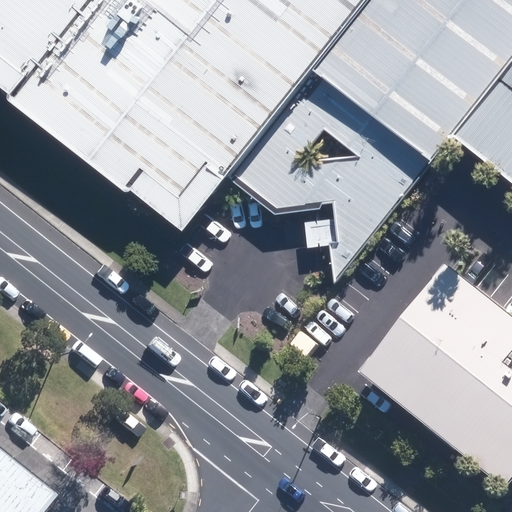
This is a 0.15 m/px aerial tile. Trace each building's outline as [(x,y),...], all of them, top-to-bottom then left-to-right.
[(311,69),(365,0),(0,0),(0,83),(183,229),(311,69)] [(511,0),(365,0),(311,69),(437,170),(462,138),(511,76),(511,0)] [(511,76),(462,138),(511,177),(511,76)] [(511,501),(511,321),(454,276),(365,388),(511,503),(511,501)] [(0,511),(38,511),(45,505),(0,469),(0,511)]
